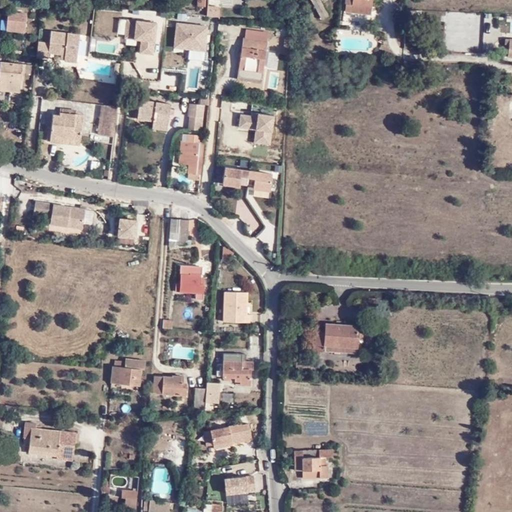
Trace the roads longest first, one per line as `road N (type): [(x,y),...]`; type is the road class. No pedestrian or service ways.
road 1 (unclassified): [(275,275),(183,199),(71,182),(0,161)]
road 2 (unclassified): [(511,288),(275,275)]
road 3 (residential): [(277,511),(275,275)]
